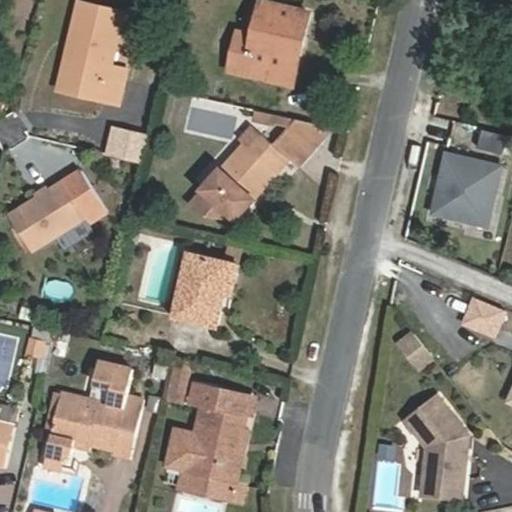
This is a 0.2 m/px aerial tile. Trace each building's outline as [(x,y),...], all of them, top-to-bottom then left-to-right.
[(248,68),(291,78),(305,25),(310,26),(314,11),(263,0),(254,36),(240,33),(231,72),(246,75),(248,68)] [(81,39),(71,85),(107,93),(105,102),(120,105),(129,70),(113,66),(124,16),(73,4),(66,35),(81,39)] [(305,25),(291,78),(291,84),(296,86),(310,26),(305,25)] [(69,93),(71,85),(81,39),(66,35),(55,89),(69,93)] [(291,84),(291,78),(248,68),(246,75),(291,84)] [(107,93),(71,85),(69,93),(105,102),(107,93)] [(234,138),(239,118),(194,106),(189,127),(234,138)] [(144,162),(148,132),(110,127),(106,157),(144,162)] [(241,141),(245,145),(250,149),(262,135),(253,127),(241,141)] [(245,145),(211,183),(243,212),(278,174),(290,161),(262,135),(250,149),(245,145)] [(504,162),(449,150),(437,205),(468,212),(469,210),(480,212),(479,215),(497,219),(506,180),(500,179),(504,162)] [(294,164),(290,161),(278,174),(282,178),(294,164)] [(510,163),(504,162),(500,179),(506,180),(510,163)] [(33,253),(87,219),(92,228),(109,217),(82,172),(64,182),(10,215),(33,253)] [(241,265),(191,253),(176,317),(218,327),(227,293),(234,295),(241,265)] [(509,306),(481,294),(469,319),(498,332),(509,306)] [(437,352),(418,329),(404,340),(423,363),(437,352)] [(113,386),(109,404),(62,393),(53,433),(48,456),(61,459),(72,453),(75,438),(118,448),(119,442),(134,445),(144,399),(128,395),(134,369),(100,361),(95,383),(113,386)] [(189,469),(237,479),(243,452),(238,450),(250,396),(197,383),(193,401),(205,404),(197,434),(178,430),(170,464),(189,469)] [(474,432),(443,392),(411,417),(432,443),(426,491),(466,496),(472,446),(467,438),(474,432)] [(0,457),(3,458),(11,423),(0,420),(0,457)] [(237,479),(189,469),(185,488),(232,499),(237,479)]
